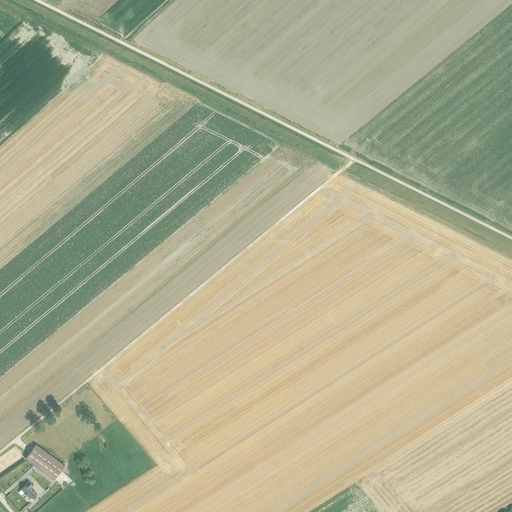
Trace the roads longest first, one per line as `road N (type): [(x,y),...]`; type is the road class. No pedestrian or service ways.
road 1 (unclassified): [(511,237),(38,0)]
road 2 (track): [(355,158),(0,452)]
